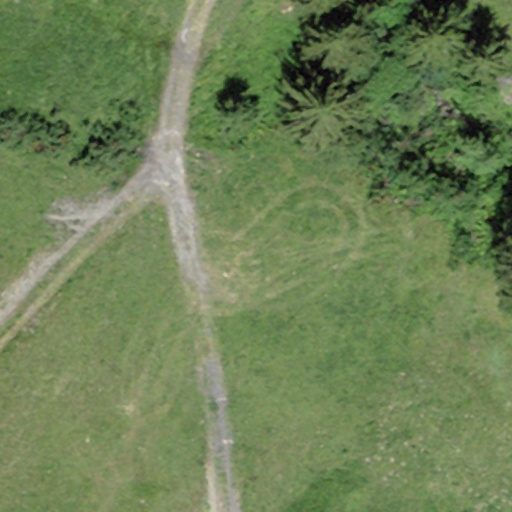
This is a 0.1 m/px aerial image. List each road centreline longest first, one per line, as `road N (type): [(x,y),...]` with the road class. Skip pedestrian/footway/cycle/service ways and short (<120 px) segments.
road 1 (track): [(212,511),(166,163),(179,75),(205,0)]
road 2 (track): [(0,328),(166,163)]
